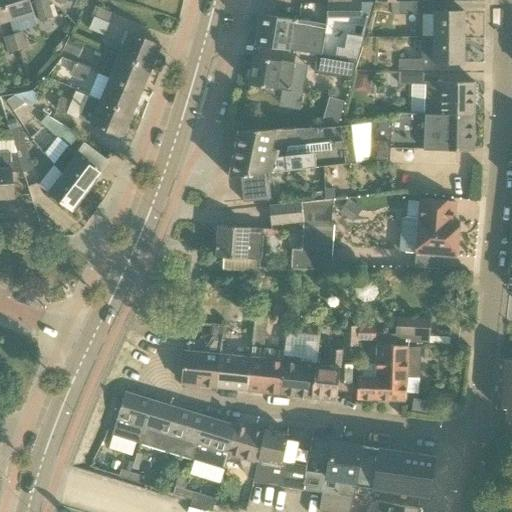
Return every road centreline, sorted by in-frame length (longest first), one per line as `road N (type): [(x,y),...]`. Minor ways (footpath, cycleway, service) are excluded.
road 1 (residential): [(476,441),(506,0)]
road 2 (tertiary): [(92,338),(157,190),(215,0)]
road 3 (residential): [(476,441),(169,392)]
road 4 (tertiary): [(27,511),(92,338)]
